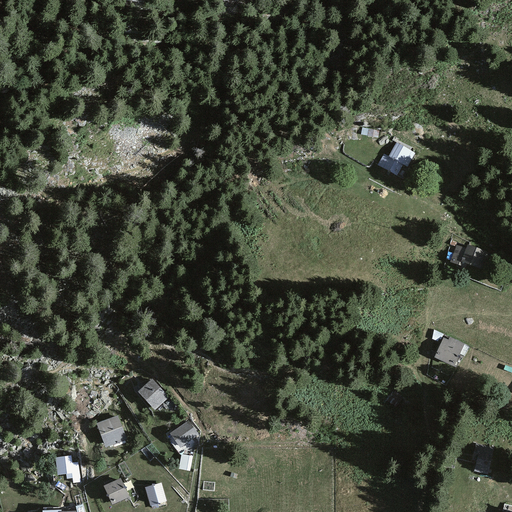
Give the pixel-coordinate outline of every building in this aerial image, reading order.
[(413,152),(396,144),(389,157),(384,155),(379,165),(396,174),(402,164),(406,166),(413,152)] [(486,252),(467,245),(466,249),(456,246),(451,262),(465,267),(466,264),(480,269),(486,252)] [(463,344),(446,336),(435,357),(452,365),(463,344)] [(153,381),(140,393),(154,408),(166,396),(153,381)] [(400,396),(382,386),(377,395),(395,405),(400,396)] [(117,416),(97,424),(106,447),(126,440),(117,416)] [(189,422),(172,433),(180,446),(198,435),(189,422)] [(494,448),(476,444),(472,460),(476,461),(473,471),(488,475),(494,448)] [(193,456),(181,454),(178,469),(190,471),(193,456)] [(70,457),(58,459),(59,474),(68,473),(68,476),(72,476),(73,483),(80,483),(78,467),(71,468),(70,457)] [(120,479),(104,486),(112,504),(127,497),(120,479)] [(161,483),(146,487),(151,505),(166,501),(161,483)]
